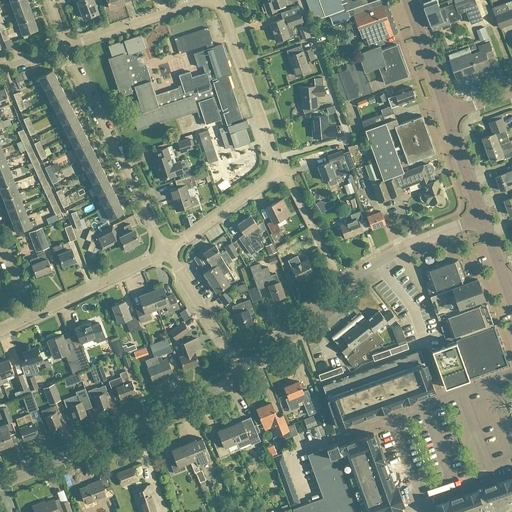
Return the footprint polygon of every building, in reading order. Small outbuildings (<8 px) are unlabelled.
[(25,0),(14,0),(10,2),(14,13),(29,8),(25,0)] [(80,0),(76,2),(83,19),(97,14),(91,0),(80,0)] [(106,0),(109,9),(123,4),(121,0),(106,0)] [(268,0),(269,2),(262,5),(266,16),(276,12),(275,8),(286,4),(284,0),(268,0)] [(340,0),(304,0),(312,21),(316,20),(325,17),(328,16),(344,11),(343,9),(342,9),(341,4),(340,0)] [(344,61),(348,70),(333,75),(343,102),(371,92),(364,72),(368,71),(378,67),(384,84),(406,76),(395,45),(381,50),(379,46),(384,45),(382,40),(392,36),(379,0),(362,6),(345,13),(347,20),(351,32),(356,30),(357,33),(359,32),(363,44),(361,45),(363,52),(357,55),(358,56),(344,61)] [(436,0),(432,0),(423,4),(425,8),(423,9),(426,17),(428,16),(433,30),(442,27),(443,30),(450,27),(449,24),(461,19),(459,14),(466,11),(471,24),(482,20),(474,0),(450,0),(439,4),(436,0)] [(511,10),(509,11),(506,3),(492,8),(500,29),(511,24),(511,10)] [(29,8),(14,13),(18,24),(33,19),(29,8)] [(284,19),(282,20),(269,24),(276,42),(288,38),(293,36),(290,28),(288,29),(288,28),(302,23),(299,13),(298,13),(297,8),(283,13),(284,19)] [(18,25),(5,29),(0,30),(0,34),(3,43),(9,41),(7,36),(20,31),(22,36),(37,30),(33,19),(18,24),(18,25)] [(298,28),(302,40),(309,38),(305,26),(298,28)] [(492,38),(490,27),(480,29),(481,40),(492,38)] [(207,29),(174,40),(179,55),(212,44),(207,29)] [(107,47),(111,58),(107,59),(120,97),(135,92),(141,110),(131,113),(137,131),(196,112),(198,118),(202,117),(205,124),(219,120),(222,128),(218,129),(225,149),(233,147),(233,148),(249,144),(244,128),(248,127),(246,120),(242,121),(237,107),(227,76),(230,75),(221,45),(206,50),(206,51),(193,55),(197,68),(202,66),(204,74),(190,78),(189,73),(178,76),(180,81),(181,87),(155,96),(140,51),(145,50),(140,36),(123,42),(123,43),(119,44),(119,43),(107,47)] [(453,41),(444,44),(446,51),(456,48),(453,41)] [(480,52),(471,56),(478,75),(491,70),(487,59),(494,57),(489,43),(478,48),(480,52)] [(312,59),(309,50),(302,52),(300,46),(286,51),(288,57),(295,76),(309,71),(305,62),(312,59)] [(478,75),(471,56),(462,59),(461,54),(449,58),(454,72),(461,69),(465,80),(478,75)] [(43,90),(58,83),(51,71),(37,78),(43,90)] [(313,79),(314,87),(300,88),(302,109),(317,107),(316,97),(324,96),(322,79),(313,79)] [(63,94),(58,83),(43,90),(49,102),(63,94)] [(390,108),(414,100),(410,88),(394,94),(394,96),(387,99),(390,108)] [(3,89),(0,89),(0,107),(9,104),(3,89)] [(16,103),(21,101),(18,93),(13,95),(16,103)] [(63,94),(49,102),(55,114),(69,106),(63,94)] [(385,101),(383,95),(375,97),(378,104),(385,101)] [(366,99),(356,103),(358,108),(368,104),(366,99)] [(25,110),(21,101),(16,103),(19,112),(25,110)] [(75,118),(69,106),(55,114),(61,125),(75,118)] [(393,113),(382,117),(382,115),(361,122),(364,130),(368,141),(362,143),(369,162),(375,160),(376,162),(366,166),(372,184),(403,173),(400,165),(384,123),(395,119),(393,113)] [(326,116),(312,117),(313,138),(327,137),(335,136),(335,126),(326,127),(326,116)] [(397,125),(395,119),(384,123),(400,165),(434,153),(420,117),(397,125)] [(26,128),(31,125),(28,118),(22,120),(26,128)] [(75,118),(61,125),(67,137),(81,130),(75,118)] [(499,145),(509,142),(505,131),(506,131),(501,119),(489,123),(493,135),(482,139),(486,151),(500,146),(499,145)] [(5,128),(10,126),(8,120),(2,122),(4,128),(5,128)] [(31,125),(26,128),(30,137),(35,134),(31,125)] [(21,142),(26,139),(22,130),(17,133),(21,142)] [(87,142),(81,130),(67,137),(73,149),(87,142)] [(198,134),(208,165),(217,161),(207,131),(198,134)] [(31,150),(26,139),(21,142),(25,151),(26,153),(31,150)] [(191,140),(189,140),(188,139),(176,143),(180,154),(187,152),(186,151),(192,149),(191,147),(193,146),(191,140)] [(25,151),(21,142),(15,144),(20,154),(25,151)] [(37,152),(42,150),(39,142),(33,144),(37,152)] [(87,142),(73,149),(79,161),(93,153),(87,142)] [(509,142),(499,145),(500,146),(486,151),(490,162),(502,158),(503,159),(511,156),(511,147),(510,142),(509,142)] [(178,162),(171,164),(169,159),(174,158),(170,146),(155,151),(157,158),(152,160),(154,168),(155,167),(159,180),(167,177),(173,175),(174,176),(182,174),(178,162)] [(36,161),(31,150),(26,153),(31,164),(36,161)] [(42,150),(37,152),(41,161),(46,158),(42,150)] [(348,171),(347,170),(354,168),(348,152),(342,154),(341,152),(327,157),(329,162),(317,167),(322,181),(326,180),(328,185),(329,186),(331,186),(335,185),(336,184),(336,181),(335,179),(346,175),(345,172),(348,171)] [(99,165),(93,153),(79,161),(85,173),(99,165)] [(0,175),(10,172),(5,161),(0,162),(0,175)] [(31,164),(26,166),(28,171),(33,169),(36,174),(41,172),(36,161),(31,164)] [(99,165),(85,173),(91,184),(105,177),(99,165)] [(403,173),(372,184),(372,185),(370,185),(377,204),(401,195),(399,190),(420,182),(423,191),(422,191),(422,192),(421,192),(420,192),(419,193),(419,194),(418,194),(418,195),(417,196),(417,197),(417,198),(417,199),(417,200),(418,201),(419,202),(419,203),(420,203),(421,204),(422,204),(423,204),(424,204),(425,204),(426,203),(426,204),(428,203),(430,206),(436,204),(437,205),(439,206),(441,206),(443,205),(444,203),(444,201),(436,180),(433,181),(432,177),(429,178),(428,175),(429,175),(431,173),(432,171),(432,168),(430,166),(428,165),(426,165),(403,173)] [(47,176),(53,174),(50,166),(44,169),(47,176)] [(511,194),(511,193),(511,171),(496,177),(501,192),(509,189),(511,194)] [(10,172),(0,175),(0,188),(14,183),(10,172)] [(41,172),(36,174),(41,185),(46,183),(41,172)] [(206,172),(188,178),(188,177),(174,182),(176,189),(168,191),(175,212),(191,207),(191,206),(194,204),(195,203),(196,201),(195,199),(193,197),(192,197),(188,199),(186,190),(192,189),(191,188),(196,186),(195,181),(204,179),(205,183),(209,182),(208,177),(206,172)] [(53,174),(47,176),(52,185),(57,182),(53,174)] [(111,189),(105,177),(91,184),(97,196),(111,189)] [(18,194),(14,183),(0,188),(0,193),(2,200),(18,194)] [(46,183),(41,185),(46,196),(51,194),(46,183)] [(343,186),(346,196),(353,194),(350,184),(343,186)] [(117,201),(111,189),(97,196),(103,208),(117,201)] [(59,200),(64,198),(61,190),(55,193),(59,200)] [(18,194),(2,200),(7,211),(22,205),(18,194)] [(51,194),(46,196),(51,207),(56,204),(51,194)] [(64,198),(59,200),(63,209),(68,206),(64,198)] [(282,200),(276,203),(265,209),(272,222),(267,224),(272,234),(270,235),(274,243),(283,238),(275,222),(290,215),(282,200)] [(117,201),(103,208),(109,220),(123,213),(117,201)] [(56,204),(51,207),(55,216),(45,220),(48,226),(62,220),(60,214),(61,214),(56,204)] [(22,205),(7,211),(11,222),(26,216),(22,205)] [(372,208),(364,211),(366,217),(371,229),(384,224),(379,212),(374,214),(372,208)] [(73,222),(79,220),(76,212),(70,214),(73,222)] [(339,226),(342,232),(340,232),(339,234),(341,238),(342,239),(344,238),(344,239),(361,233),(358,223),(362,222),(359,212),(350,216),(352,221),(339,226)] [(26,216),(11,222),(15,233),(36,226),(34,221),(29,223),(26,216)] [(250,216),(237,225),(244,235),(238,239),(250,256),(263,247),(259,242),(262,240),(258,235),(265,229),(262,221),(256,226),(250,216)] [(79,221),(79,220),(73,222),(76,231),(81,229),(82,230),(86,229),(84,220),(79,221)] [(132,231),(129,225),(122,228),(126,234),(119,238),(126,251),(128,252),(133,250),(133,247),(132,246),(138,243),(132,231)] [(76,240),(70,226),(64,228),(69,243),(76,240)] [(111,227),(93,236),(100,251),(109,247),(119,242),(117,238),(111,227)] [(41,229),(28,233),(36,253),(48,248),(41,229)] [(90,242),(91,241),(94,232),(89,230),(85,240),(90,242)] [(295,238),(278,251),(284,260),(302,247),(295,238)] [(91,241),(90,242),(87,251),(92,253),(94,249),(96,243),(91,241)] [(67,243),(61,245),(51,249),(54,257),(58,256),(62,267),(75,262),(71,250),(70,250),(67,243)] [(265,247),(269,256),(275,254),(272,244),(265,247)] [(214,291),(215,293),(234,280),(226,268),(240,259),(233,247),(226,252),(220,255),(214,246),(193,259),(199,268),(196,269),(211,293),(214,291)] [(317,248),(312,254),(320,260),(325,253),(317,248)] [(94,249),(92,253),(90,259),(95,261),(99,251),(94,249)] [(36,255),(37,257),(29,261),(35,277),(51,271),(47,259),(45,260),(43,252),(36,255)] [(296,256),(287,261),(291,269),(297,281),(312,273),(306,261),(300,264),(296,256)] [(275,257),(267,260),(270,266),(277,263),(275,257)] [(428,282),(424,283),(428,292),(427,292),(429,297),(460,286),(459,282),(464,280),(457,260),(425,272),(428,282)] [(334,272),(330,263),(322,267),(326,276),(334,272)] [(259,264),(249,267),(257,290),(268,286),(273,300),(283,297),(278,282),(275,275),(270,277),(267,268),(261,270),(259,264)] [(476,280),(460,286),(429,297),(438,321),(443,319),(484,304),(483,300),(476,280)] [(244,284),(235,287),(238,294),(247,291),(244,284)] [(150,292),(156,309),(165,306),(168,313),(178,309),(173,295),(166,298),(162,288),(150,292)] [(156,309),(150,292),(138,297),(142,307),(135,309),(140,323),(151,319),(148,312),(156,309)] [(231,300),(225,292),(218,299),(224,306),(231,300)] [(249,301),(237,305),(231,307),(239,328),(251,323),(248,316),(254,314),(249,301)] [(124,302),(112,307),(117,323),(124,320),(127,327),(132,325),(135,332),(141,330),(135,315),(129,318),(124,302)] [(485,304),(484,304),(443,319),(445,326),(447,331),(450,338),(444,340),(446,345),(455,341),(493,327),(491,323),(492,323),(485,304)] [(182,311),(186,318),(190,315),(186,309),(182,311)] [(347,333),(341,337),(338,333),(331,339),(346,358),(345,359),(353,369),(364,360),(361,357),(375,346),(376,347),(383,342),(375,332),(386,323),(388,325),(396,320),(389,312),(382,317),(378,311),(366,321),(364,319),(354,327),(352,325),(345,330),(347,333)] [(77,335),(69,338),(75,355),(77,360),(79,365),(86,363),(85,358),(83,352),(83,351),(80,343),(94,338),(96,343),(104,340),(98,324),(91,327),(89,323),(74,329),(77,335)] [(169,333),(166,335),(169,339),(172,336),(175,341),(188,332),(182,324),(169,333)] [(404,341),(399,325),(391,328),(397,343),(404,341)] [(494,328),(463,339),(477,376),(507,366),(494,328)] [(164,332),(158,334),(160,341),(166,338),(164,332)] [(69,338),(63,340),(62,335),(46,341),(53,358),(61,355),(62,358),(65,357),(68,364),(73,362),(77,373),(81,371),(79,365),(69,338)] [(153,357),(144,361),(148,369),(147,369),(152,382),(159,380),(163,378),(163,379),(172,376),(166,360),(161,362),(159,357),(171,352),(166,339),(149,346),(153,357)] [(463,339),(431,351),(444,388),(477,376),(463,339)] [(186,355),(179,357),(183,369),(198,364),(194,352),(192,353),(191,349),(197,347),(195,340),(182,344),(186,355)] [(400,352),(408,349),(406,344),(398,347),(400,352)] [(125,346),(121,347),(124,355),(136,350),(134,345),(126,348),(125,346)] [(27,364),(28,367),(21,370),(23,375),(28,388),(29,391),(31,391),(37,388),(33,377),(38,375),(37,371),(37,370),(35,366),(43,363),(42,361),(46,359),(44,352),(39,354),(36,347),(22,353),(26,364),(27,364)] [(390,355),(388,350),(371,356),(373,361),(390,355)] [(419,351),(322,386),(337,427),(434,392),(428,374),(419,351)] [(176,355),(169,357),(172,368),(179,366),(176,355)] [(128,358),(122,360),(125,369),(131,366),(128,358)] [(8,360),(0,362),(0,379),(2,385),(7,383),(5,377),(13,374),(8,360)] [(106,381),(101,366),(94,368),(97,376),(91,378),(94,385),(106,381)] [(320,381),(342,373),(340,367),(318,375),(320,381)] [(119,374),(120,378),(108,383),(111,390),(115,389),(119,400),(135,394),(131,382),(130,383),(126,372),(119,374)] [(23,375),(21,375),(14,378),(19,392),(26,389),(28,388),(23,375)] [(82,376),(69,379),(70,387),(84,384),(82,376)] [(310,400),(309,398),(306,391),(302,393),(298,382),(283,388),(288,398),(285,400),(289,411),(298,408),(296,403),(301,401),(307,417),(308,416),(308,417),(314,415),(314,416),(323,412),(317,398),(310,400)] [(51,404),(59,401),(53,385),(45,388),(51,404)] [(104,386),(96,389),(88,392),(90,399),(93,398),(98,410),(108,406),(104,395),(107,394),(104,386)] [(76,395),(63,401),(66,408),(68,407),(73,420),(76,419),(76,422),(84,419),(83,416),(86,415),(84,410),(91,408),(84,389),(75,392),(76,395)] [(0,449),(13,445),(9,435),(15,433),(5,408),(3,404),(0,405),(0,412),(4,425),(0,426),(0,449)] [(271,404),(256,410),(262,425),(264,430),(271,428),(275,436),(288,431),(282,416),(277,419),(271,404)] [(46,410),(40,412),(43,418),(45,418),(50,430),(60,426),(56,415),(58,415),(55,407),(46,410)] [(29,415),(15,420),(19,429),(18,429),(23,441),(38,435),(34,424),(32,424),(29,415)] [(312,417),(303,421),(307,430),(316,426),(312,417)] [(241,422),(229,426),(236,443),(238,449),(250,444),(250,446),(259,442),(256,434),(253,426),(249,418),(241,422)] [(297,435),(293,425),(288,427),(291,437),(297,435)] [(218,434),(211,437),(220,459),(230,455),(239,451),(238,449),(236,443),(229,426),(217,431),(217,432),(218,434)] [(306,455),(322,499),(292,510),(292,511),(396,511),(400,511),(398,508),(403,506),(397,489),(392,491),(382,463),(383,463),(377,447),(377,448),(372,434),(357,440),(337,447),(336,445),(306,455)] [(194,441),(182,446),(194,474),(195,474),(199,483),(205,480),(201,471),(199,472),(197,467),(210,461),(201,439),(195,442),(194,441)] [(194,474),(182,446),(171,451),(174,459),(168,461),(174,475),(185,470),(183,465),(189,463),(194,474)] [(269,458),(276,456),(273,446),(266,449),(269,458)] [(284,459),(282,454),(271,458),(273,463),(284,459)] [(286,464),(284,459),(273,463),(275,468),(286,464)] [(288,470),(286,464),(275,468),(277,474),(288,470)] [(222,465),(221,478),(229,478),(230,466),(222,465)] [(116,475),(120,487),(137,480),(133,469),(116,475)] [(288,470),(277,474),(279,479),(290,475),(288,470)] [(292,480),(290,475),(279,479),(281,484),(292,480)] [(450,500),(435,505),(436,511),(511,511),(511,477),(511,478),(497,483),(483,488),(478,490),(463,495),(450,500)] [(292,480),(281,484),(283,490),(294,486),(292,480)] [(97,506),(94,500),(105,496),(106,499),(113,496),(108,484),(102,487),(100,481),(91,484),(91,485),(79,490),(85,505),(83,506),(85,511),(97,506)] [(159,511),(150,485),(132,492),(138,511),(159,511)] [(294,486),(283,490),(285,495),(296,491),(294,486)] [(298,496),(296,491),(285,495),(287,500),(298,496)] [(300,501),(298,496),(287,500),(289,505),(300,501)] [(59,499),(53,502),(53,501),(41,505),(40,504),(32,507),(33,511),(70,511),(66,502),(61,504),(59,499)]
